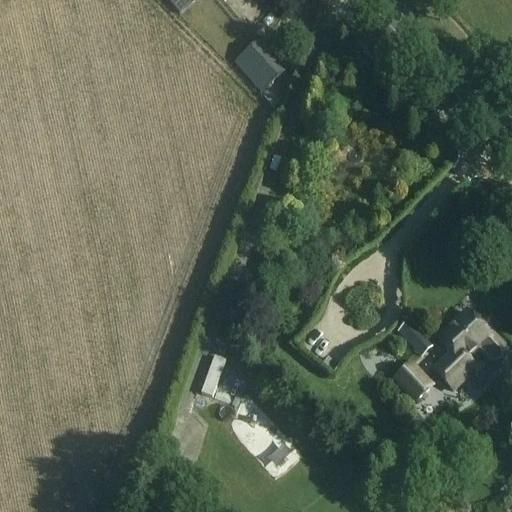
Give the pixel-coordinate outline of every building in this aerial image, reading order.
[(156,0),(164,10),(172,4),(169,0),(156,0)] [(287,72),(260,41),(234,64),(261,95),(287,72)] [(473,322),(465,314),(437,342),(451,356),(434,373),(454,393),(476,371),(467,363),(477,353),(488,365),(489,366),(492,367),(494,367),(495,367),(497,366),(498,366),(500,365),(501,363),(502,362),(503,361),(503,360),(503,359),(503,357),(503,355),(503,354),(502,353),(502,351),(501,350),(490,340),(483,332),(483,331),(484,330),(484,329),(484,328),(484,327),(483,326),(482,324),(482,323),(480,322),(479,322),(478,322),(477,321),(475,321),(474,322),(473,322)] [(433,348),(412,323),(398,336),(419,360),(433,348)] [(433,388),(412,365),(393,382),(414,405),(433,388)]
